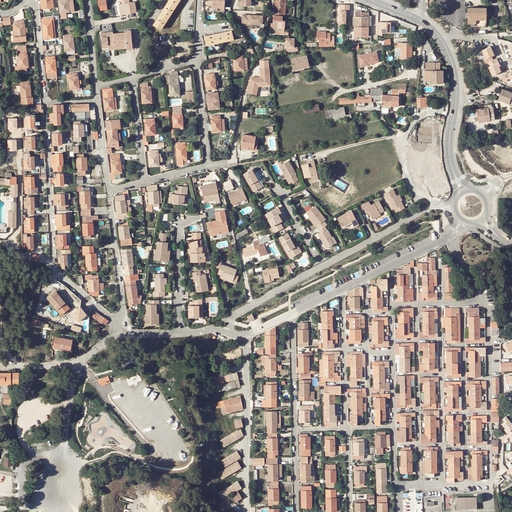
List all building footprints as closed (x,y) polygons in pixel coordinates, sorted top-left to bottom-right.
[(46,0),(40,0),(39,0),(39,8),(47,8),(46,0)] [(59,0),(59,1),(58,1),(60,13),(61,13),(62,18),(67,18),(66,12),(74,11),(72,0),(59,0)] [(119,4),(121,16),(136,13),(134,2),(129,3),(128,0),(124,0),(121,1),(122,4),(119,4)] [(169,0),(162,11),(166,14),(164,17),(160,15),(153,25),(161,30),(180,0),(169,0)] [(218,7),(217,0),(211,0),(212,1),(211,5),(212,7),(213,7),(214,7),(214,8),(207,7),(207,11),(214,12),(213,11),(218,11),(218,7)] [(274,11),(274,15),(283,16),(284,5),(283,5),(283,2),(282,0),(273,0),(273,6),(274,6),(274,11)] [(348,5),(338,5),(338,24),(344,24),(344,17),(348,17),(348,5)] [(468,8),(468,28),(474,28),(474,27),(486,27),(486,22),(488,22),(488,19),(493,19),(493,14),(486,13),(486,8),(468,8)] [(355,26),(368,26),(368,16),(368,12),(361,12),(361,11),(355,11),(355,16),(355,26)] [(263,16),(242,15),(241,25),(249,26),(249,24),(262,25),(263,16)] [(274,15),(273,15),(272,23),(271,23),(270,33),(284,34),(285,20),(283,20),(283,16),(274,15)] [(9,17),(2,18),(2,25),(10,25),(9,17)] [(42,19),(44,39),(55,38),(54,21),(51,21),(51,18),(42,19)] [(26,41),(25,33),(24,28),(24,24),(23,24),(23,21),(14,21),(14,25),(15,42),(26,41)] [(377,22),(377,35),(382,35),(382,33),(390,33),(390,22),(377,22)] [(354,36),(368,36),(368,26),(355,26),(354,36)] [(126,43),(126,48),(126,50),(133,49),(132,42),(131,37),(131,30),(125,31),(125,33),(113,34),(113,32),(107,32),(109,47),(109,50),(114,49),(114,44),(126,43)] [(232,30),(205,36),(207,45),(234,39),(232,30)] [(322,33),(322,31),(317,32),(317,40),(319,40),(319,46),(334,46),(334,36),(330,36),(330,33),(326,33),(322,33)] [(75,50),(74,46),(74,42),(73,38),(72,38),(72,35),(63,36),(64,39),(63,40),(65,52),(75,50)] [(294,38),(290,38),(290,43),(286,43),(286,47),(294,47),(294,38)] [(401,48),(401,59),(411,59),(411,43),(398,42),(398,48),(401,48)] [(480,50),(492,75),(502,70),(495,56),(496,56),(490,45),(480,50)] [(17,56),(19,73),(26,72),(26,68),(28,67),(27,55),(26,55),(26,52),(17,52),(18,56),(17,56)] [(376,52),(358,55),(361,67),(368,65),(368,64),(378,62),(376,52)] [(234,59),(234,70),(244,70),(243,58),(242,58),(242,55),(234,55),(234,58),(234,59)] [(298,69),(304,68),(309,67),(307,55),(290,59),(292,69),(298,68),(298,69)] [(56,68),(55,61),(55,59),(55,60),(54,57),(46,57),(46,60),(47,78),(51,78),(57,77),(56,68)] [(426,71),(440,71),(440,62),(426,63),(426,71)] [(268,68),(260,69),(260,75),(261,75),(261,78),(251,79),(247,94),(255,96),(257,86),(269,86),(268,68)] [(442,83),(443,85),(444,85),(444,70),(440,71),(426,71),(426,83),(442,83)] [(169,85),(170,96),(180,95),(179,82),(178,82),(177,71),(171,71),(171,75),(165,76),(166,85),(169,85)] [(426,83),(426,71),(424,71),(425,85),(443,85),(442,83),(426,83)] [(79,84),(78,80),(78,76),(77,76),(77,73),(68,74),(69,77),(68,77),(70,90),(79,88),(79,84)] [(205,78),(206,90),(216,89),(215,82),(215,77),(214,77),(214,74),(205,74),(206,78),(205,78)] [(28,81),(20,82),(20,86),(19,86),(21,104),(32,103),(32,97),(30,97),(30,95),(29,86),(29,85),(28,81)] [(142,91),(142,104),(152,103),(151,91),(151,90),(150,87),(148,87),(148,83),(142,84),(142,91)] [(105,111),(115,110),(113,98),(112,98),(112,94),(111,89),(103,90),(104,98),(103,99),(105,111)] [(390,106),(391,96),(382,95),(383,89),(370,89),(370,94),(370,97),(365,97),(355,97),(355,103),(382,101),(381,106),(390,107),(390,106)] [(391,96),(390,106),(398,106),(399,93),(405,93),(405,89),(398,89),(398,90),(392,89),(391,96)] [(511,92),(503,89),(499,99),(509,103),(509,105),(511,105),(511,92)] [(218,92),(206,94),(208,110),(217,109),(216,101),(218,100),(218,92)] [(417,97),(417,108),(427,107),(427,98),(427,97),(422,97),(417,97)] [(302,106),(304,114),(320,111),(318,104),(302,106)] [(182,114),(181,106),(172,107),(173,115),(172,115),(173,127),(183,127),(182,114)] [(477,109),(479,122),(494,120),(493,107),(477,109)] [(333,121),(332,114),(331,109),(325,110),(327,122),(333,121)] [(332,114),(333,121),(346,119),(345,115),(345,111),(338,113),(332,114)] [(54,113),(50,113),(50,125),(52,125),(61,124),(60,113),(54,113)] [(33,127),(33,116),(23,117),(24,128),(27,127),(33,127)] [(211,131),(221,130),(221,119),(220,119),(219,116),(211,116),(211,120),(211,131)] [(145,123),(146,135),(155,135),(155,130),(155,127),(155,122),(154,123),(154,119),(146,120),(146,123),(145,123)] [(117,120),(108,121),(106,121),(107,131),(117,130),(118,129),(117,120)] [(440,123),(420,123),(420,145),(417,145),(417,150),(408,150),(408,169),(419,169),(432,198),(452,189),(441,164),(440,123)] [(83,124),(81,124),(76,124),(73,125),(75,142),(81,142),(81,137),(84,137),(83,124)] [(118,146),(118,140),(117,134),(117,130),(107,131),(108,143),(106,143),(107,147),(115,147),(117,146),(118,146)] [(54,145),(55,145),(62,145),(61,134),(52,134),(53,144),(54,145)] [(241,147),(254,149),(255,141),(255,136),(243,134),(241,147)] [(29,148),(29,151),(32,150),(32,148),(34,148),(34,147),(34,141),(33,136),(25,137),(25,140),(23,140),(23,143),(23,148),(29,148)] [(185,146),(185,142),(176,143),(176,146),(177,166),(183,165),(183,159),(187,159),(186,146),(185,146)] [(159,162),(158,154),(158,151),(149,151),(149,154),(148,154),(149,167),(159,166),(159,162)] [(34,166),(33,158),(33,156),(26,157),(26,154),(24,154),(23,154),(24,170),(24,171),(31,170),(31,168),(34,168),(34,166)] [(56,154),(52,154),(52,167),(54,167),(54,171),(62,171),(62,165),(63,165),(62,154),(56,154)] [(121,169),(121,165),(120,161),(119,154),(110,155),(111,162),(111,163),(112,173),(110,174),(111,181),(115,180),(115,179),(120,179),(120,178),(120,173),(121,173),(121,169)] [(77,155),(77,170),(79,170),(79,175),(85,175),(85,170),(87,170),(86,157),(83,157),(83,155),(77,155)] [(291,177),(295,175),(296,174),(288,161),(279,166),(287,179),(291,177)] [(308,168),(307,164),(301,165),(303,178),(309,177),(310,181),(317,180),(315,167),(308,168)] [(253,169),(243,175),(253,193),(261,188),(257,182),(256,182),(255,180),(256,180),(253,175),(255,174),(253,169)] [(54,178),(52,178),(52,183),(57,183),(58,185),(63,185),(63,174),(57,174),(57,175),(54,175),(54,178)] [(33,177),(24,178),(25,190),(27,190),(27,194),(37,193),(37,185),(35,185),(35,182),(34,182),(33,177)] [(5,179),(5,185),(11,185),(11,197),(17,197),(17,184),(16,184),(16,179),(5,179)] [(223,187),(225,191),(232,189),(234,188),(230,180),(222,183),(223,187)] [(200,186),(204,202),(215,200),(213,194),(218,193),(215,183),(200,186)] [(149,207),(152,207),(158,207),(159,207),(159,204),(158,191),(157,191),(156,185),(148,186),(149,207)] [(90,195),(90,192),(89,188),(82,188),(82,186),(77,186),(77,191),(77,192),(79,191),(80,204),(81,208),(90,208),(90,202),(90,195)] [(170,193),(169,202),(183,203),(183,195),(186,196),(187,186),(176,186),(175,193),(170,193)] [(243,188),(229,193),(234,204),(247,198),(243,188)] [(400,199),(397,194),(396,194),(393,188),(384,192),(388,199),(389,198),(396,211),(404,206),(402,202),(399,204),(397,201),(400,199)] [(56,195),(53,195),(54,206),(58,206),(59,209),(65,209),(65,207),(64,199),(68,199),(70,199),(70,194),(56,195)] [(37,208),(36,197),(26,197),(26,201),(23,201),(24,208),(27,208),(27,214),(34,214),(34,208),(37,208)] [(126,212),(125,200),(122,201),(122,198),(118,198),(118,201),(115,202),(118,220),(125,219),(124,213),(126,213),(126,212)] [(371,217),(379,212),(384,209),(379,199),(371,203),(369,201),(361,205),(363,208),(365,207),(366,211),(368,210),(369,213),(371,217)] [(8,226),(17,226),(17,200),(11,200),(11,210),(8,210),(8,226)] [(274,205),(263,212),(273,230),(281,225),(278,219),(280,218),(276,211),(277,210),(274,205)] [(314,224),(312,225),(315,228),(316,227),(324,221),(325,220),(314,206),(306,212),(310,217),(314,224)] [(217,220),(207,222),(210,235),(229,231),(224,210),(215,212),(216,217),(220,216),(221,219),(217,220)] [(338,217),(343,227),(356,219),(351,210),(338,217)] [(65,225),(65,214),(55,215),(55,226),(56,226),(57,230),(70,229),(69,225),(65,225)] [(92,216),(85,216),(85,220),(83,220),(84,236),(86,236),(91,236),(93,236),(92,220),(92,216)] [(33,232),(33,228),(33,217),(26,217),(26,221),(24,221),(24,233),(33,232)] [(324,221),(316,227),(318,231),(325,226),(327,225),(324,221)] [(121,223),(121,227),(118,227),(121,246),(129,245),(128,238),(130,238),(128,225),(125,226),(125,223),(121,223)] [(234,232),(233,233),(235,240),(239,238),(247,232),(245,229),(236,235),(234,232)] [(326,250),(334,245),(330,239),(332,238),(327,230),(320,234),(318,235),(326,250)] [(194,253),(191,253),(191,263),(206,262),(206,257),(205,257),(205,253),(203,253),(203,247),(198,247),(198,241),(201,241),(201,233),(194,233),(194,241),(191,241),(191,247),(192,248),(193,248),(194,253)] [(287,233),(278,238),(290,259),(299,254),(295,247),(287,233)] [(67,245),(66,236),(66,234),(56,235),(56,249),(69,249),(69,245),(67,245)] [(33,247),(32,237),(26,237),(26,236),(23,236),(24,248),(27,248),(28,252),(33,252),(33,247)] [(241,249),(244,257),(257,252),(258,252),(260,256),(267,253),(263,242),(260,243),(259,244),(257,239),(252,241),(253,245),(241,249)] [(155,249),(154,260),(166,261),(166,250),(167,242),(166,242),(160,242),(157,241),(156,249),(155,249)] [(96,258),(95,254),(94,254),(93,251),(88,251),(88,246),(83,247),(83,249),(84,257),(86,257),(86,267),(89,266),(94,266),(96,266),(96,258)] [(61,263),(61,269),(65,269),(64,265),(68,265),(67,255),(70,255),(70,250),(61,250),(61,258),(58,258),(58,263),(61,263)] [(131,250),(122,251),(123,266),(125,266),(125,270),(131,269),(131,265),(133,265),(132,260),(132,257),(131,250)] [(398,285),(394,285),(394,290),(398,290),(398,298),(395,298),(395,302),(413,302),(413,289),(409,289),(408,281),(408,277),(408,275),(410,275),(410,267),(413,267),(414,267),(414,261),(410,262),(410,264),(410,266),(406,266),(403,266),(403,268),(400,268),(400,270),(397,270),(397,275),(398,275),(398,285)] [(437,300),(437,293),(433,293),(433,286),(433,282),(437,281),(437,270),(435,270),(430,270),(430,271),(427,271),(427,264),(422,264),(422,266),(420,265),(420,271),(418,271),(418,273),(423,273),(423,276),(423,293),(419,293),(419,300),(437,300)] [(221,275),(220,278),(232,282),(236,270),(220,265),(219,269),(217,274),(221,275)] [(277,268),(262,270),(264,282),(270,281),(270,279),(273,278),(279,277),(277,268)] [(198,286),(196,287),(197,293),(209,290),(206,274),(202,275),(201,271),(193,273),(193,276),(196,276),(197,282),(198,286)] [(163,274),(156,274),(156,278),(155,278),(155,291),(154,291),(153,292),(154,297),(165,296),(165,284),(166,284),(166,278),(164,278),(163,274)] [(99,291),(98,283),(98,276),(92,276),(92,275),(85,275),(85,279),(88,279),(89,295),(99,294),(99,291)] [(382,290),(387,290),(387,279),(377,279),(377,283),(376,283),(376,279),(370,282),(369,284),(372,283),(372,286),(372,293),(369,293),(369,294),(369,297),(372,297),(372,308),(369,308),(369,312),(386,312),(386,308),(382,308),(382,290)] [(126,281),(129,306),(132,306),(132,304),(137,303),(136,298),(137,297),(135,280),(126,281)] [(354,289),(348,292),(349,297),(350,297),(350,310),(360,310),(360,299),(359,287),(354,289)] [(70,308),(57,292),(54,294),(53,293),(48,297),(51,301),(50,301),(61,315),(70,308)] [(203,298),(194,298),(194,305),(190,305),(190,317),(200,317),(200,305),(203,305),(203,298)] [(158,300),(150,300),(150,303),(147,304),(147,313),(145,313),(145,324),(155,324),(155,314),(156,314),(156,304),(158,304),(158,300)] [(78,322),(87,314),(80,306),(71,313),(78,322)] [(409,312),(414,312),(414,308),(397,309),(397,312),(399,312),(399,323),(399,329),(395,330),(395,338),(412,337),(412,334),(409,334),(409,312)] [(424,318),(424,323),(424,334),(419,334),(419,338),(429,337),(438,337),(437,323),(434,323),(434,318),(433,312),(437,312),(437,308),(428,308),(419,308),(419,312),(421,312),(421,316),(424,316),(424,318)] [(460,342),(460,341),(456,341),(456,317),(455,317),(455,314),(459,314),(459,308),(445,308),(445,315),(446,315),(446,318),(443,318),(443,328),(446,328),(447,340),(447,343),(460,342)] [(466,308),(466,312),(469,312),(469,338),(466,338),(466,342),(485,342),(485,338),(480,338),(480,328),(485,328),(485,318),(479,318),(479,308),(466,308)] [(327,348),(327,349),(333,348),(333,345),(328,345),(328,344),(334,344),(338,343),(337,333),(333,333),(332,318),(332,315),(333,315),(333,311),(322,312),(323,318),(322,318),(323,340),(324,340),(324,348),(327,348)] [(100,315),(97,321),(102,325),(103,323),(106,325),(109,321),(100,315)] [(346,315),(346,317),(348,317),(348,318),(350,318),(351,340),(346,340),(346,343),(360,343),(360,340),(361,340),(360,329),(360,318),(359,318),(359,315),(346,315)] [(373,318),(373,321),(373,342),(370,342),(370,347),(389,346),(389,342),(383,342),(383,323),(388,322),(387,318),(373,318)] [(299,327),(299,346),(308,346),(308,323),(301,323),(301,327),(299,327)] [(275,329),(275,327),(266,332),(266,335),(266,354),(273,354),(273,348),(276,348),(275,340),(275,335),(275,329)] [(62,348),(62,350),(70,351),(72,340),(55,337),(53,347),(62,348)] [(414,343),(395,344),(395,354),(399,354),(400,358),(400,363),(400,369),(405,369),(405,372),(415,372),(415,366),(410,366),(410,358),(410,348),(414,348),(414,343)] [(421,367),(422,372),(438,372),(438,368),(434,369),(434,358),(434,351),(434,347),(438,346),(438,343),(419,343),(420,348),(424,347),(424,351),(424,363),(425,367),(421,367)] [(469,351),(469,358),(470,372),(466,372),(467,376),(480,376),(480,352),(485,351),(485,347),(466,348),(466,351),(469,351)] [(457,351),(461,351),(461,348),(448,348),(448,351),(447,351),(447,369),(443,369),(444,377),(461,377),(461,374),(457,374),(457,370),(457,351)] [(352,355),(347,355),(347,367),(351,367),(351,377),(350,378),(350,381),(365,381),(365,377),(365,372),(362,372),(361,366),(365,366),(365,354),(361,354),(361,355),(360,354),(360,351),(352,352),(352,355)] [(338,362),(338,355),(337,355),(337,353),(340,353),(340,352),(324,352),(324,355),(323,355),(323,360),(319,360),(319,374),(320,381),(325,381),(341,381),(341,377),(338,377),(338,372),(334,372),(334,362),(338,362)] [(306,369),(309,369),(309,360),(309,353),(303,353),(298,353),(298,356),(299,356),(299,367),(300,367),(300,369),(298,369),(298,372),(306,372),(306,369)] [(269,356),(263,356),(262,356),(262,365),(263,364),(266,364),(266,376),(271,376),(271,374),(275,374),(276,374),(276,354),(269,355),(269,356)] [(389,362),(372,362),(372,366),(374,366),(374,370),(374,374),(370,374),(371,377),(374,377),(374,388),(371,388),(371,391),(380,391),(380,393),(384,393),(384,391),(389,391),(389,382),(384,382),(384,367),(389,367),(389,362)] [(511,362),(501,363),(500,371),(511,370),(511,362)] [(218,377),(220,384),(239,379),(237,372),(218,377)] [(0,384),(11,384),(10,373),(2,373),(0,373),(0,384)] [(129,385),(142,380),(140,374),(127,378),(129,385)] [(108,376),(97,381),(102,386),(110,383),(108,376)] [(414,376),(396,376),(396,382),(400,382),(400,392),(400,398),(396,398),(397,407),(415,407),(415,399),(410,399),(410,392),(410,379),(414,379),(414,376)] [(221,391),(218,378),(213,379),(216,392),(221,391)] [(438,378),(425,378),(425,381),(425,383),(425,403),(423,403),(423,409),(436,408),(436,403),(435,403),(434,381),(438,381),(438,378)] [(220,385),(222,391),(241,386),(239,380),(220,385)] [(309,380),(300,380),(300,400),(310,400),(309,380)] [(486,381),(467,382),(467,385),(467,390),(470,390),(471,396),(471,403),(471,407),(467,407),(467,410),(476,410),(480,410),(487,410),(486,403),(481,403),(481,396),(483,396),(483,395),(481,394),(481,388),(486,388),(486,381)] [(267,407),(277,407),(276,382),(267,382),(267,385),(264,386),(264,396),(267,396),(267,407)] [(461,382),(444,382),(444,387),(447,387),(447,392),(448,406),(444,407),(444,411),(462,411),(462,405),(458,405),(457,386),(458,386),(458,387),(461,387),(461,382)] [(324,389),(320,389),(320,394),(324,394),(325,423),(325,426),(337,426),(337,423),(337,421),(342,421),(341,415),(335,415),(335,407),(335,404),(334,393),(341,393),(341,386),(329,386),(329,387),(324,387),(324,389)] [(352,404),(352,407),(352,415),(351,415),(351,425),(351,426),(357,426),(357,423),(359,423),(359,421),(363,421),(362,411),(362,404),(362,397),(366,397),(366,389),(348,389),(348,393),(351,393),(351,397),(348,397),(348,404),(351,404),(352,404)] [(389,397),(389,394),(375,394),(376,398),(375,398),(375,425),(380,425),(380,423),(385,423),(384,420),(385,420),(385,398),(389,398),(389,397)] [(215,403),(217,409),(221,408),(222,414),(243,409),(240,396),(215,403)] [(308,406),(300,406),(300,422),(303,422),(303,425),(310,425),(310,404),(308,404),(308,406)] [(277,428),(277,411),(267,411),(268,433),(277,432),(277,428)] [(430,411),(421,411),(421,413),(426,413),(426,416),(425,416),(426,427),(425,435),(421,435),(421,443),(428,443),(430,443),(435,443),(436,443),(435,427),(439,427),(439,420),(435,421),(435,417),(439,417),(439,411),(430,411)] [(411,417),(415,417),(415,413),(401,413),(402,417),(401,417),(401,436),(397,436),(397,442),(416,441),(416,438),(411,438),(411,417)] [(458,431),(458,426),(458,421),(462,420),(462,415),(446,416),(446,419),(446,420),(448,420),(448,442),(445,442),(445,446),(460,446),(460,442),(458,442),(458,431)] [(471,431),(481,431),(481,423),(487,422),(487,416),(471,416),(471,431)] [(511,422),(509,418),(501,425),(511,437),(511,422)] [(234,421),(236,429),(243,427),(241,419),(234,421)] [(240,429),(219,441),(223,448),(244,436),(240,429)] [(487,445),(487,441),(482,441),(481,431),(471,431),(472,440),(468,440),(468,445),(487,445)] [(385,442),(385,435),(385,432),(378,432),(378,435),(376,435),(376,447),(377,447),(377,454),(383,454),(383,447),(386,447),(385,442)] [(277,434),(268,434),(268,457),(275,457),(275,455),(278,455),(277,438),(277,434)] [(301,434),(301,456),(311,456),(310,437),(307,437),(307,434),(301,434)] [(335,436),(325,436),(325,456),(335,456),(335,436)] [(355,459),(355,462),(357,462),(357,459),(364,459),(364,439),(354,440),(354,455),(353,455),(353,459),(355,459)] [(426,447),(426,451),(426,465),(426,468),(426,473),(426,476),(426,477),(436,477),(436,472),(436,452),(437,452),(437,450),(437,447),(426,447)] [(411,448),(402,448),(402,451),(401,451),(402,477),(412,476),(411,451),(411,448)] [(237,451),(221,461),(225,468),(241,458),(237,451)] [(445,451),(445,457),(448,457),(449,468),(445,468),(445,477),(447,477),(447,482),(454,482),(454,480),(463,480),(463,472),(459,472),(459,456),(463,456),(463,451),(445,451)] [(472,466),(482,465),(481,454),(481,453),(481,451),(472,451),(472,466)] [(306,481),(313,481),(313,475),(311,475),(311,469),(311,465),(311,464),(312,464),(312,459),(308,459),(308,457),(301,458),(301,481),(302,481),(304,481),(304,482),(306,482),(306,481)] [(277,458),(266,458),(267,464),(268,464),(268,475),(266,475),(267,481),(279,480),(278,477),(278,464),(277,464),(277,458)] [(241,468),(237,461),(218,473),(222,480),(241,468)] [(352,463),(352,466),(355,466),(355,483),(356,483),(356,486),(364,486),(364,483),(365,483),(364,472),(367,472),(367,467),(356,467),(356,466),(355,466),(355,462),(352,463)] [(384,464),(376,465),(376,481),(378,481),(378,491),(386,491),(386,480),(386,463),(384,463),(384,464)] [(326,481),(326,486),(336,486),(335,465),(329,465),(326,465),(326,481)] [(482,465),(468,466),(469,480),(482,479),(482,477),(482,465)] [(218,493),(222,500),(242,488),(238,481),(218,493)] [(279,505),(278,482),(271,482),(271,483),(267,483),(266,486),(269,486),(269,505),(279,505)] [(311,487),(301,488),(302,508),(305,508),(305,509),(308,509),(308,507),(310,508),(311,507),(311,490),(311,487)] [(238,492),(231,496),(235,502),(242,498),(238,492)] [(333,493),(326,494),(327,511),(328,511),(327,511),(340,511),(340,510),(336,510),(336,498),(333,498),(333,493)] [(387,511),(387,496),(377,496),(377,511),(387,511)] [(477,497),(457,498),(457,501),(465,501),(466,509),(477,509),(477,497)] [(365,511),(365,500),(355,501),(355,511),(365,511)]
